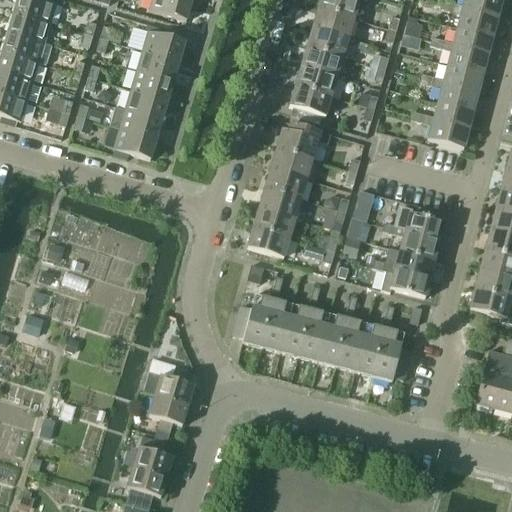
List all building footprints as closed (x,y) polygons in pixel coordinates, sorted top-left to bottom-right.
[(30,0),(16,0),(12,17),(48,27),(54,7),(30,0)] [(193,12),(195,6),(174,0),(151,0),(148,14),(184,25),(189,11),(193,12)] [(351,0),(319,0),(317,11),(353,22),(359,2),(351,0)] [(438,12),(459,17),(460,13),(496,22),(501,3),(488,0),(463,0),(461,9),(440,4),(438,12)] [(317,11),(311,31),(347,42),(353,22),(317,11)] [(460,13),(459,17),(455,32),(491,41),(496,22),(460,13)] [(106,16),(98,42),(106,44),(110,31),(114,33),(118,19),(106,16)] [(12,17),(6,36),(43,47),(48,27),(12,17)] [(390,20),(386,32),(395,35),(398,22),(390,20)] [(86,25),(83,37),(91,39),(94,27),(86,25)] [(402,36),(416,40),(418,33),(404,28),(402,36)] [(311,31),(305,51),(341,61),(347,42),(311,31)] [(391,47),(395,35),(386,32),(383,44),(391,47)] [(428,49),(449,55),(450,50),(486,59),(491,41),(455,32),(452,46),(431,41),(428,49)] [(147,35),(141,55),(177,66),(183,45),(147,35)] [(6,36),(0,55),(37,67),(43,47),(6,36)] [(79,49),(87,52),(91,39),(83,37),(79,49)] [(397,55),(413,59),(417,46),(400,41),(397,55)] [(98,42),(95,54),(103,56),(106,44),(98,42)] [(449,55),(446,69),(481,78),(486,59),(450,50),(449,55)] [(305,51),(299,70),(335,81),(341,61),(305,51)] [(0,55),(0,76),(31,86),(37,67),(0,55)] [(141,55),(135,74),(172,85),(177,66),(141,55)] [(372,57),(369,70),(384,74),(387,62),(372,57)] [(74,64),(71,76),(79,79),(83,67),(74,64)] [(90,69),(87,81),(95,83),(98,71),(90,69)] [(419,87),(440,92),(441,87),(476,97),(481,78),(446,69),(442,83),(421,78),(419,87)] [(299,70),(293,90),(330,101),(335,81),(299,70)] [(365,82),(380,86),(384,74),(369,70),(365,82)] [(135,74),(129,94),(166,105),(172,85),(135,74)] [(0,76),(0,97),(25,105),(31,86),(0,76)] [(67,89),(75,91),(79,79),(71,76),(67,89)] [(95,83),(86,81),(83,93),(92,95),(103,99),(105,89),(94,86),(95,83)] [(440,92),(436,106),(472,115),(476,97),(441,87),(440,92)] [(324,120),(330,101),(293,90),(287,110),(324,120)] [(129,94),(123,113),(160,124),(166,105),(129,94)] [(356,109),(364,111),(373,114),(376,101),(360,96),(356,109)] [(0,119),(19,126),(25,105),(0,97),(0,119)] [(49,112),(60,115),(62,105),(56,103),(50,105),(49,112)] [(63,103),(62,105),(60,115),(59,115),(68,118),(71,106),(63,103)] [(409,124),(430,129),(431,125),(467,134),(472,115),(436,106),(432,121),(411,115),(409,124)] [(78,108),(75,120),(83,123),(87,110),(78,108)] [(108,130),(118,133),(154,144),(160,124),(123,113),(114,110),(108,130)] [(362,123),(369,125),(373,114),(364,111),(362,123)] [(59,115),(56,128),(64,130),(68,118),(59,115)] [(75,120),(71,132),(80,135),(83,123),(75,120)] [(431,125),(430,129),(426,144),(462,153),(467,134),(431,125)] [(280,133),(275,153),(311,164),(317,145),(326,148),(329,139),(288,127),(286,135),(280,133)] [(148,164),(154,144),(118,133),(112,153),(148,164)] [(275,153),(269,173),(305,183),(311,164),(275,153)] [(350,162),(347,175),(355,177),(358,164),(350,162)] [(269,173),(263,192),(299,203),(305,183),(269,173)] [(511,176),(504,174),(499,194),(511,197),(511,176)] [(343,186),(352,189),(355,177),(347,175),(343,186)] [(263,192),(257,212),(293,223),(299,203),(263,192)] [(511,197),(499,194),(494,214),(511,218),(511,197)] [(336,213),(339,202),(332,200),(326,203),(324,210),(336,213)] [(339,201),(339,202),(336,213),(344,215),(347,203),(339,201)] [(438,245),(443,226),(410,217),(410,213),(397,209),(392,229),(382,226),(381,235),(391,238),(401,240),(402,236),(438,245)] [(257,212),(251,231),(288,242),(293,223),(257,212)] [(332,226),(341,228),(344,215),(336,213),(332,226)] [(511,218),(494,214),(489,233),(511,239),(511,218)] [(245,251),(282,262),(288,242),(251,231),(245,251)] [(511,239),(489,233),(483,253),(511,260),(511,239)] [(401,240),(398,255),(433,264),(438,245),(402,236),(401,240)] [(328,241),(325,253),(333,255),(336,243),(328,241)] [(384,266),(381,275),(383,275),(379,294),(388,296),(389,292),(388,292),(392,277),(393,273),(428,282),(433,264),(398,255),(387,252),(384,265),(382,264),(382,266),(384,266)] [(330,267),(333,255),(325,253),(321,265),(330,267)] [(511,260),(483,253),(478,273),(511,281),(511,260)] [(371,272),(381,275),(384,266),(382,266),(373,263),(371,272)] [(249,268),(245,284),(258,288),(262,272),(249,268)] [(388,292),(389,292),(423,301),(428,282),(393,273),(392,277),(388,292)] [(511,281),(478,273),(473,293),(510,302),(511,293),(511,281)] [(272,303),(260,351),(278,356),(291,308),(276,304),(281,282),(275,280),(269,302),(272,303)] [(309,312),(297,361),(316,366),(328,317),(313,313),(318,292),(312,290),(306,312),(309,312)] [(468,313),(499,321),(498,325),(511,328),(511,303),(510,302),(473,293),(468,313)] [(241,346),(260,351),(272,303),(269,302),(253,298),(249,313),(239,310),(231,340),(242,343),(241,346)] [(334,371),(352,375),(365,327),(350,323),(352,313),(355,302),(349,300),(346,311),(343,321),(346,322),(334,371)] [(291,308),(278,356),(297,361),(309,312),(306,312),(291,308)] [(384,332),(371,380),(390,385),(391,382),(402,385),(410,355),(399,352),(403,337),(387,333),(392,311),(386,310),(380,331),(384,332)] [(415,328),(419,312),(411,310),(408,326),(415,328)] [(316,366),(334,371),(346,322),(343,321),(328,317),(316,366)] [(352,375),(371,380),(384,332),(380,331),(365,327),(352,375)] [(492,412),(511,417),(511,413),(511,360),(510,361),(511,354),(511,343),(506,342),(504,350),(502,358),(506,359),(492,412)] [(473,407),(492,412),(506,359),(502,358),(487,354),(473,407)] [(141,396),(152,400),(186,410),(192,390),(183,387),(185,378),(173,375),(170,383),(158,380),(147,376),(141,396)] [(180,430),(186,410),(152,400),(146,420),(158,423),(156,432),(168,435),(171,427),(180,430)] [(131,450),(137,451),(131,471),(165,481),(171,461),(162,459),(164,450),(134,441),(131,450)] [(128,493),(124,508),(135,511),(147,511),(151,499),(159,502),(165,482),(131,472),(125,492),(128,493)]
